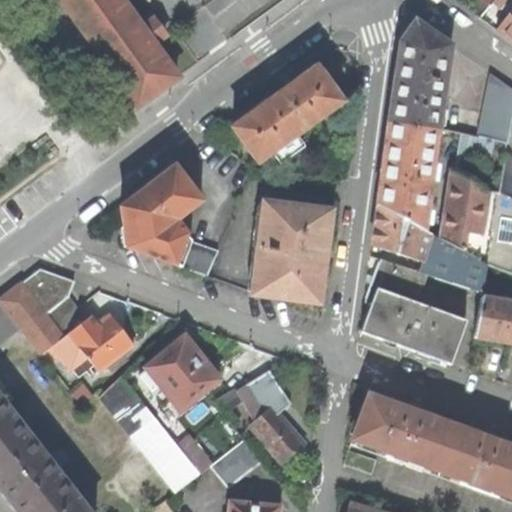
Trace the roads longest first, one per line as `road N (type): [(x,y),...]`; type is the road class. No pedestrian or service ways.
road 1 (tertiary): [(342,0),(39,230)]
road 2 (residential): [(380,0),(383,31),(341,359)]
road 3 (residential): [(341,359),(58,251),(39,230)]
road 4 (residential): [(341,359),(511,424)]
road 5 (residential): [(325,511),(341,359)]
